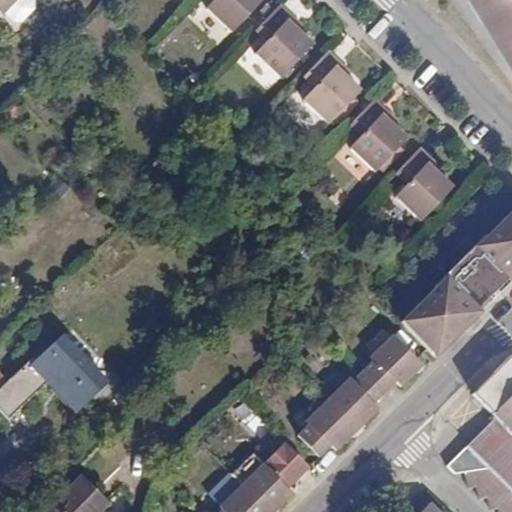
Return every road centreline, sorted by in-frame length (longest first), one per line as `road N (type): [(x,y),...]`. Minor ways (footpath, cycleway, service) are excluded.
road 1 (residential): [(395,0),(511,117)]
road 2 (residential): [(511,326),(395,431)]
